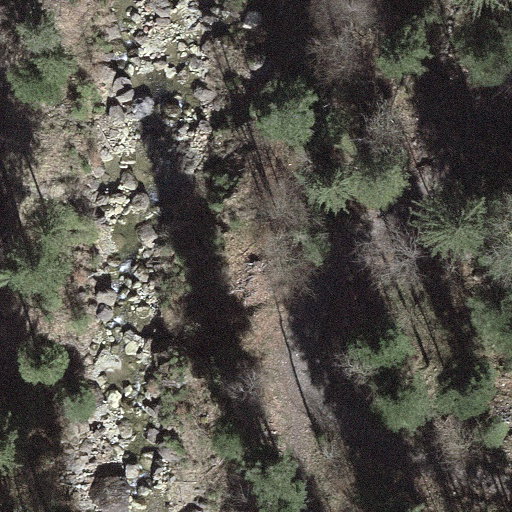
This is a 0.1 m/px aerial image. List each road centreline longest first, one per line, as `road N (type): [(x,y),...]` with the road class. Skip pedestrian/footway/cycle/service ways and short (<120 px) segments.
road 1 (track): [(511,80),(346,287),(315,338),(304,397)]
road 2 (track): [(304,397),(403,461),(511,487)]
road 3 (track): [(1,0),(0,133)]
